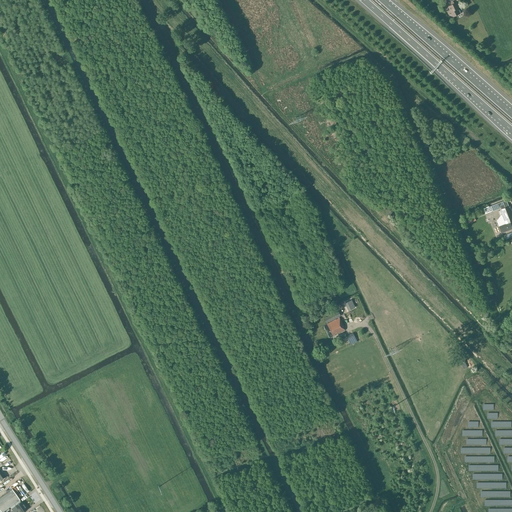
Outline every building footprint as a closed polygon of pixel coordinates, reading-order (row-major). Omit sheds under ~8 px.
[(451,5),(448,6),(453,17),(460,14),(459,13),(460,12),(459,10),(458,10),(457,8),(459,7),(457,2),(454,4),(453,1),(450,3),(451,5)] [(499,226),(501,233),(511,228),(511,226),(510,222),(511,221),(511,212),(510,206),(509,206),(506,200),(491,206),(493,211),(501,208),(501,209),(500,210),(498,211),(500,215),(502,214),(506,224),(499,226)] [(474,216),(465,219),(467,224),(476,221),(474,216)] [(329,338),(345,330),(343,326),(344,326),(339,318),(339,316),(340,316),(338,311),(328,316),(330,321),(337,317),(338,319),(323,326),(329,338)] [(356,340),(352,333),(347,336),(350,343),(356,340)] [(0,511),(2,511),(6,511),(10,510),(8,508),(10,507),(11,509),(15,506),(16,505),(14,503),(19,500),(12,489),(0,497),(0,511)] [(13,511),(11,511),(15,511),(25,505),(22,501),(16,505),(15,506),(11,509),(13,511)]
